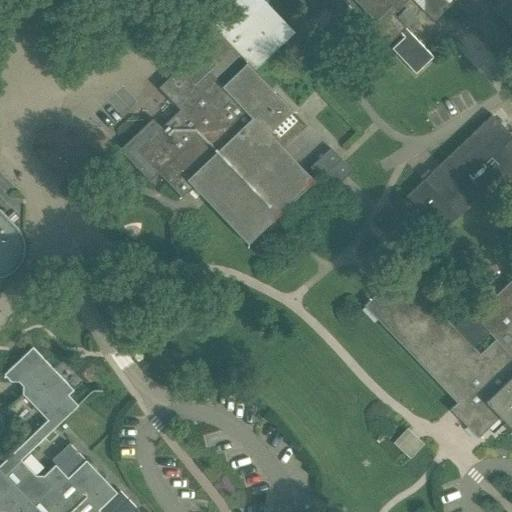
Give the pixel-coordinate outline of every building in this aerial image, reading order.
[(179,110),(161,128),(152,118),(119,150),(150,182),(158,173),(181,197),(192,187),(247,243),(247,244),(248,245),(278,216),(314,181),(318,177),(331,191),(352,172),(330,149),(309,168),(312,171),(308,175),(268,134),(291,113),(292,112),(245,63),(244,65),(245,65),(222,87),(215,79),(240,54),(254,69),(288,36),(254,0),(235,0),(211,24),(218,30),(199,48),(195,43),(173,64),(178,69),(158,88),(179,110)] [(511,0),(311,0),(313,2),(314,0),(328,0),(329,0),(326,3),(342,21),(351,13),(338,0),(353,0),(374,22),(369,27),(387,45),(400,33),(404,38),(391,49),(415,74),(433,58),(408,32),(405,28),(397,19),(393,15),(408,0),(422,0),(425,2),(425,12),(433,21),(449,6),(460,17),(467,10),(458,0),(492,0),(497,5),(492,9),(510,28),(511,25),(511,0)] [(334,18),(324,6),(309,20),(320,32),(334,18)] [(397,19),(405,28),(415,19),(406,10),(397,19)] [(487,71),(498,60),(470,30),(459,41),(487,71)] [(493,116),(504,128),(511,121),(500,110),(493,116)] [(379,291),(363,306),(456,404),(450,410),(477,439),(488,429),(491,426),(500,418),(505,423),(496,431),(497,432),(505,424),(511,430),(511,136),(492,115),(440,165),(423,181),(401,201),(402,202),(438,240),(505,173),(511,180),(511,185),(502,194),(511,204),(511,279),(473,316),(499,343),(483,359),(453,327),(400,271),(385,285),(379,291)] [(0,276),(3,277),(12,272),(19,265),(23,257),(24,247),(21,237),(18,232),(15,228),(0,212),(1,211),(0,210),(0,276)] [(0,511),(131,511),(135,508),(119,491),(116,493),(85,461),(69,444),(51,461),(55,465),(43,476),(35,476),(20,461),(56,426),(78,406),(68,396),(73,391),(72,390),(53,370),(32,348),(19,360),(3,375),(9,382),(10,382),(18,383),(22,387),(22,395),(25,398),(47,421),(0,465),(0,511)]
